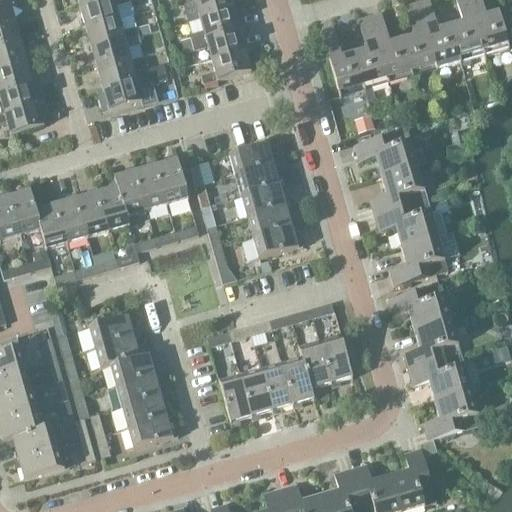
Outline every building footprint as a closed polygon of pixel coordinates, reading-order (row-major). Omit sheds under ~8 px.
[(76,0),(80,12),(121,0),(76,0)] [(129,6),(127,0),(121,0),(80,12),(86,32),(119,22),(116,10),(129,6)] [(184,4),(189,25),(200,22),(234,12),(230,0),(175,0),(177,6),(184,4)] [(470,64),(485,60),(467,0),(455,0),(462,25),(450,28),(461,66),(470,64)] [(467,0),(485,60),(509,52),(498,15),(485,18),(480,0),(467,0)] [(461,66),(450,28),(437,32),(429,3),(417,6),(437,73),(461,66)] [(0,29),(15,25),(10,5),(0,7),(0,29)] [(413,80),(437,73),(417,6),(406,10),(414,39),(402,42),(413,80)] [(191,47),(239,33),(234,12),(200,22),(203,34),(189,38),(190,42),(191,47)] [(413,80),(402,42),(389,46),(381,17),(369,20),(389,87),(413,80)] [(365,94),(389,87),(369,20),(358,23),(366,52),(354,56),(365,94)] [(91,52),(139,39),(137,31),(136,30),(123,34),(119,22),(86,32),(91,52)] [(0,51),(21,46),(15,25),(0,29),(0,51)] [(148,28),(137,31),(139,39),(150,36),(148,28)] [(365,94),(354,56),(341,59),(333,31),(321,34),(340,101),(365,94)] [(211,63),(245,54),(239,33),(191,47),(193,55),(207,51),(211,63)] [(97,73),(131,64),(127,52),(141,48),(139,39),(91,52),(97,73)] [(0,74),(27,67),(21,46),(0,51),(0,74)] [(191,47),(183,49),(185,57),(193,55),(191,47)] [(245,54),(211,63),(214,76),(200,80),(203,88),(205,88),(216,85),(251,75),(245,54)] [(103,94),(166,76),(164,68),(134,76),(131,64),(97,73),(103,94)] [(0,96),(33,87),(27,67),(0,74),(0,96)] [(168,84),(166,76),(103,94),(109,115),(142,105),(139,93),(152,89),(168,84)] [(0,107),(2,107),(5,117),(38,108),(33,87),(0,96),(0,107)] [(0,127),(7,125),(10,139),(44,129),(38,108),(5,117),(0,118),(0,127)] [(370,120),(355,124),(358,136),(374,132),(370,120)] [(382,180),(419,170),(408,134),(354,150),(358,167),(377,161),(382,180)] [(468,145),(456,148),(446,151),(449,161),(471,155),(468,145)] [(235,182),(275,170),(280,169),(277,160),(273,161),(269,148),(228,160),(235,182)] [(155,169),(167,210),(188,205),(175,159),(166,161),(168,166),(155,169)] [(167,210),(155,169),(154,164),(146,167),(147,171),(136,174),(148,216),(167,210)] [(196,193),(205,191),(199,168),(189,171),(196,193)] [(148,216),(136,174),(135,170),(125,173),(126,177),(113,181),(115,186),(126,222),(148,216)] [(241,202),(281,191),(286,190),(283,181),(279,182),(275,170),(235,182),(241,202)] [(374,220),(428,205),(419,170),(382,180),(387,199),(369,204),(373,220),(374,220)] [(128,231),(126,222),(115,186),(108,188),(109,192),(96,195),(108,237),(128,231)] [(35,213),(36,213),(29,190),(19,193),(20,198),(9,201),(20,241),(40,236),(41,235),(35,213)] [(201,213),(211,210),(205,191),(196,193),(201,213)] [(246,223),(287,211),(291,210),(289,201),(284,202),(281,191),(241,202),(246,223)] [(108,237),(96,195),(95,192),(87,194),(88,198),(76,201),(88,243),(108,237)] [(0,247),(20,241),(9,201),(7,196),(0,198),(0,247)] [(88,243),(76,201),(75,198),(67,200),(68,204),(55,208),(67,249),(88,243)] [(67,249),(55,208),(54,204),(45,206),(47,210),(36,213),(35,213),(41,235),(40,236),(45,254),(46,255),(67,249)] [(428,205),(374,220),(378,237),(396,232),(401,250),(438,240),(447,238),(442,221),(435,217),(432,217),(428,205)] [(207,233),(216,231),(211,210),(201,213),(207,233)] [(252,244),(293,232),(297,231),(295,222),(290,223),(287,211),(246,223),(252,244)] [(484,228),(476,229),(478,237),(486,235),(484,228)] [(174,236),(177,245),(199,239),(196,230),(174,236)] [(213,254),(222,252),(216,231),(207,233),(213,254)] [(293,232),(252,244),(258,264),(303,251),(301,243),(296,244),(293,232)] [(156,251),(177,245),(174,236),(154,242),(156,251)] [(438,240),(401,250),(406,269),(389,274),(394,291),(448,275),(438,240)] [(137,257),(156,251),(154,242),(134,248),(137,257)] [(45,254),(33,257),(35,265),(47,262),(46,255),(45,254)] [(223,255),(214,258),(219,275),(228,272),(223,255)] [(115,263),(118,272),(139,266),(137,257),(115,263)] [(28,267),(30,277),(52,270),(49,261),(47,262),(35,265),(28,267)] [(97,279),(118,272),(115,263),(94,269),(97,279)] [(10,282),(30,277),(28,267),(7,273),(10,282)] [(76,284),(97,279),(94,269),(74,275),(76,284)] [(56,290),(76,284),(74,275),(54,281),(56,290)] [(415,335),(451,325),(441,290),(387,304),(392,321),(410,316),(415,335)] [(310,313),(313,323),(334,317),(331,308),(310,313)] [(292,329),(313,323),(310,313),(290,319),(292,329)] [(271,335),(292,329),(290,319),(269,325),(271,335)] [(93,353),(134,342),(139,340),(136,331),(132,333),(129,320),(87,332),(93,353)] [(250,340),(271,335),(269,325),(248,331),(250,340)] [(407,375),(461,360),(451,325),(415,335),(420,353),(402,358),(407,375)] [(229,346),(250,340),(248,331),(227,337),(229,346)] [(209,352),(229,346),(227,337),(207,343),(209,352)] [(63,361),(72,359),(66,338),(57,340),(63,361)] [(320,347),(331,388),(333,393),(341,390),(340,386),(352,382),(341,341),(320,347)] [(48,365),(57,363),(51,342),(42,345),(48,365)] [(110,371),(144,360),(142,351),(137,353),(134,342),(93,353),(99,374),(107,372),(110,371)] [(319,392),(331,388),(320,347),(298,353),(301,363),(302,363),(312,398),(313,398),(321,396),(319,392)] [(0,378),(24,372),(29,370),(27,364),(22,365),(18,352),(0,357),(0,378)] [(69,382),(78,379),(72,359),(63,361),(69,382)] [(144,360),(110,371),(107,372),(113,393),(153,381),(159,380),(156,371),(151,372),(148,359),(144,360)] [(435,405),(471,395),(461,360),(407,375),(412,391),(430,386),(435,405)] [(54,386),(63,384),(57,363),(48,365),(54,386)] [(314,403),(313,398),(312,398),(302,363),(301,363),(280,369),(291,409),(293,415),(302,412),(300,407),(314,403)] [(280,413),(291,409),(280,369),(259,375),(271,416),(272,421),(281,418),(280,413)] [(0,401),(30,392),(24,372),(0,378),(0,401)] [(259,419),(271,416),(259,375),(239,381),(250,421),(252,426),(261,423),(259,419)] [(75,403),(84,400),(78,379),(69,382),(75,403)] [(153,381),(113,393),(118,413),(159,401),(164,400),(162,392),(157,393),(153,381)] [(239,425),(250,421),(239,381),(219,386),(232,431),(240,429),(239,425)] [(59,407),(69,404),(63,384),(54,386),(59,407)] [(0,423),(36,413),(30,392),(0,401),(0,423)] [(437,455),(433,443),(481,430),(471,395),(435,405),(440,423),(422,428),(427,445),(428,445),(424,450),(435,456),(437,455)] [(90,421),(84,400),(75,403),(80,423),(80,424),(85,423),(90,421)] [(159,401),(118,413),(124,434),(165,422),(170,421),(168,412),(162,414),(159,401)] [(75,426),(75,425),(69,404),(59,407),(66,428),(75,426)] [(42,434),(36,413),(0,423),(0,439),(3,447),(7,446),(7,445),(42,434)] [(90,421),(96,441),(105,439),(99,418),(90,421)] [(176,442),(174,433),(168,434),(165,422),(124,434),(130,455),(176,442)] [(81,446),(90,443),(85,423),(80,424),(80,423),(75,425),(75,426),(81,446)] [(9,453),(13,452),(17,464),(58,451),(52,431),(42,434),(7,445),(7,446),(9,453)] [(105,439),(96,441),(102,462),(111,460),(105,439)] [(90,443),(81,446),(87,467),(96,464),(90,443)] [(423,459),(435,456),(424,450),(421,454),(421,453),(404,458),(409,474),(390,479),(399,511),(418,511),(436,507),(423,459)] [(17,464),(12,465),(15,474),(18,473),(22,485),(64,474),(58,451),(17,464)] [(399,511),(390,479),(371,484),(367,468),(350,473),(361,511),(399,511)] [(361,511),(350,473),(334,478),(338,494),(320,499),(323,511),(361,511)] [(323,511),(320,499),(301,504),(297,488),(281,493),(286,511),(323,511)] [(286,511),(281,493),(264,498),(267,511),(286,511)]
